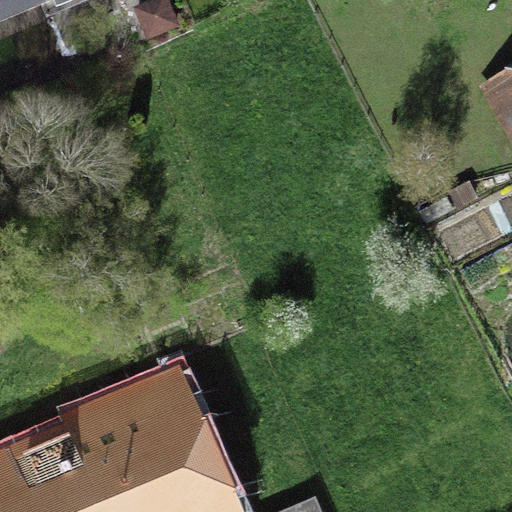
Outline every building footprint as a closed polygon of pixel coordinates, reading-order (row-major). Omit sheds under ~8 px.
[(0,0),(0,26),(54,5),(57,16),(88,0),(0,0)] [(148,42),(180,28),(168,0),(155,0),(133,9),(148,42)] [(511,69),(481,87),(511,143),(511,69)] [(480,201),(470,183),(416,213),(425,230),(480,201)] [(0,511),(321,511),(317,501),(290,511),(239,511),(181,369),(59,419),(63,430),(0,456),(0,511)]
